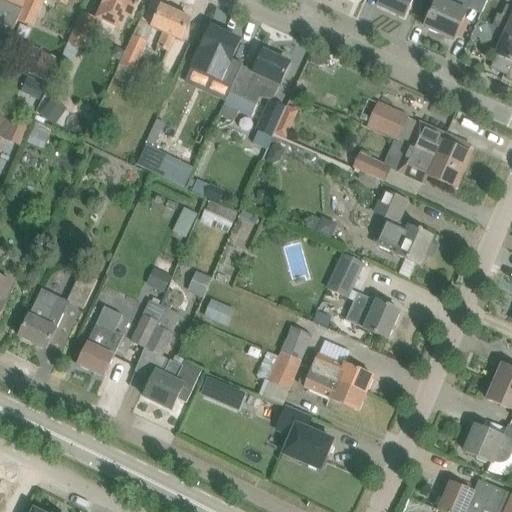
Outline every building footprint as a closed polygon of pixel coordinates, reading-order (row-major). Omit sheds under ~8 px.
[(23,10),(0,0),(0,23),(14,30),(18,21),(23,10)] [(0,0),(23,10),(27,0),(0,0)] [(27,0),(23,10),(38,17),(45,0),(27,0)] [(105,0),(105,3),(97,20),(120,30),(126,16),(132,19),(141,0),(105,0)] [(381,0),(378,6),(405,18),(413,0),(381,0)] [(455,0),(453,5),(441,0),(438,0),(426,28),(453,41),(462,21),(468,7),(481,13),(486,0),(455,0)] [(162,6),(154,25),(153,28),(164,33),(158,46),(169,51),(175,38),(181,41),(182,38),(191,19),(162,6)] [(511,20),(507,32),(511,34),(511,8),(507,6),(503,17),(511,20)] [(38,17),(23,10),(18,21),(33,28),(38,17)] [(82,14),(62,57),(73,61),(79,48),(83,50),(97,20),(82,14)] [(489,24),(488,26),(492,37),(503,42),(505,37),(507,32),(492,25),(489,24)] [(211,28),(193,68),(232,86),(242,66),(242,65),(232,60),(240,41),(223,34),(225,30),(214,25),(212,29),(211,28)] [(483,47),(494,43),(492,37),(488,26),(477,31),(483,47)] [(511,34),(507,32),(505,37),(503,42),(491,68),(508,76),(511,65),(511,34)] [(121,66),(113,85),(128,92),(131,85),(128,83),(146,42),(134,37),(121,66)] [(112,58),(121,62),(126,52),(116,48),(112,58)] [(327,54),(314,48),(308,61),(321,67),(327,54)] [(230,94),(220,115),(234,121),(239,112),(252,118),(262,98),(274,99),(280,85),(282,82),(290,64),(264,52),(255,71),(255,72),(242,66),(232,86),(229,93),(230,94)] [(34,77),(48,84),(59,62),(44,55),(34,77)] [(40,115),(55,126),(67,110),(52,99),(40,115)] [(275,135),(287,108),(288,106),(275,100),(257,137),(269,143),(272,136),(274,137),(275,135)] [(360,122),(369,126),(398,139),(408,117),(370,100),(360,122)] [(297,113),(287,108),(275,135),(285,139),(297,113)] [(13,120),(4,140),(20,147),(29,127),(13,120)] [(412,142),(410,147),(464,172),(472,154),(468,153),(471,146),(420,123),(412,142)] [(152,131),(146,142),(155,146),(160,135),(152,131)] [(145,145),(136,165),(183,188),(193,168),(145,145)] [(272,145),(266,160),(273,162),(280,159),(283,150),(272,145)] [(464,172),(410,147),(399,173),(424,185),(428,176),(456,189),(464,172)] [(361,173),(380,182),(383,183),(390,168),(358,154),(352,168),(361,173)] [(380,182),(361,173),(357,181),(376,190),(380,182)] [(203,196),(208,184),(195,178),(190,190),(203,196)] [(254,206),(269,204),(268,190),(253,192),(254,206)] [(373,245),(378,247),(396,255),(396,256),(421,266),(427,251),(431,253),(436,253),(438,246),(436,242),(432,241),(433,238),(415,230),(399,223),(408,203),(384,192),(374,214),(386,219),(373,245)] [(238,214),(209,202),(205,211),(202,217),(232,229),(238,214)] [(56,211),(51,223),(59,226),(64,214),(56,211)] [(184,212),(174,232),(185,237),(195,218),(184,212)] [(313,218),(308,229),(316,233),(331,240),(337,225),(323,219),(321,222),(313,218)] [(327,291),(347,300),(363,265),(343,256),(327,291)] [(155,268),(147,285),(165,293),(172,277),(155,268)] [(197,273),(191,287),(198,290),(196,295),(204,298),(212,280),(197,273)] [(81,274),(68,302),(69,303),(84,309),(97,281),(81,274)] [(0,317),(4,309),(7,303),(15,286),(0,278),(0,317)] [(28,321),(19,338),(46,351),(55,333),(56,330),(64,314),(52,309),(58,298),(42,291),(29,317),(28,321)] [(364,330),(370,332),(389,340),(401,312),(358,294),(352,309),(346,322),(364,329),(364,330)] [(165,300),(162,307),(166,309),(171,311),(173,307),(169,302),(165,300)] [(132,342),(146,349),(166,309),(162,307),(152,302),(132,342)] [(210,302),(204,317),(225,326),(231,311),(210,302)] [(86,349),(77,366),(104,379),(113,361),(114,358),(113,357),(124,337),(116,332),(123,317),(105,308),(98,324),(87,345),(86,349)] [(166,309),(146,349),(161,356),(181,316),(171,311),(166,309)] [(292,329),(279,358),(299,367),(312,337),(292,329)] [(299,367),(279,358),(268,353),(257,377),(289,391),(299,367)] [(318,357),(312,372),(366,395),(373,378),(345,365),(342,371),(332,366),(333,363),(318,357)] [(156,373),(153,381),(144,398),(172,412),(178,400),(186,404),(194,387),(203,371),(180,359),(177,365),(170,362),(163,377),(156,373)] [(511,369),(502,366),(495,383),(511,389),(511,369)] [(366,395),(312,372),(305,386),(331,397),(330,400),(359,412),(366,395)] [(207,380),(201,395),(220,403),(226,388),(207,380)] [(511,389),(495,383),(488,399),(506,407),(511,409),(511,389)] [(255,415),(254,417),(273,425),(279,409),(261,401),(255,415)] [(279,425),(276,431),(291,437),(284,455),(320,470),(333,441),(315,433),(306,429),(311,418),(286,408),(286,409),(279,425)] [(504,439),(502,438),(476,427),(471,439),(468,438),(463,449),(466,450),(465,452),(477,457),(476,460),(486,464),(487,462),(493,464),(504,439)] [(511,455),(511,429),(507,427),(502,438),(504,439),(509,441),(508,442),(511,444),(511,451),(511,455)] [(451,484),(440,510),(443,511),(511,511),(511,495),(506,493),(506,492),(485,483),(479,480),(473,493),(470,492),(451,484)] [(407,502),(403,511),(429,511),(430,511),(407,502)]
